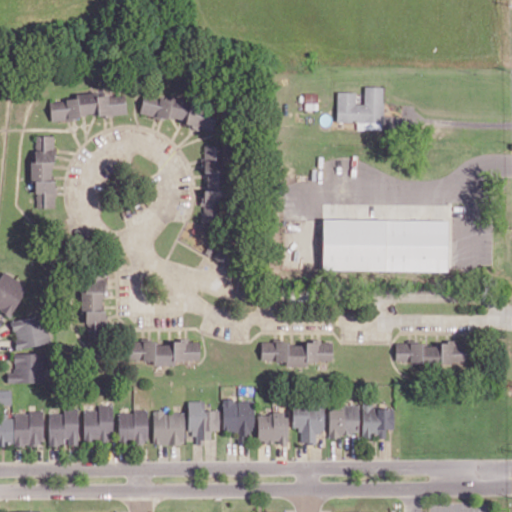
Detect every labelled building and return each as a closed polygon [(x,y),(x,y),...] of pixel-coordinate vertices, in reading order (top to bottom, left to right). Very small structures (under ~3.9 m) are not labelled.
[(337,91),(337,121),(383,121),(383,86),(364,86),(364,104),(355,104),(356,91),(337,91)] [(49,101),(51,119),(127,114),(125,94),(98,95),(98,91),(75,93),(76,99),(49,101)] [(139,114),(214,127),(218,106),(143,94),(139,114)] [(54,207),(53,135),(43,135),(43,150),(34,151),(35,161),(30,161),(30,181),(36,180),(36,207),(54,207)] [(322,217),(322,268),(445,269),(446,219),(322,217)] [(206,233),(194,226),(185,242),(204,252),(210,240),(204,236),(206,233)] [(0,309),(12,315),(26,284),(0,271),(0,309)] [(81,311),(87,311),(87,338),(104,338),(105,274),(85,274),(85,290),(81,290),(81,311)] [(17,349),(49,343),(43,313),(10,320),(17,349)] [(128,360),(153,359),(153,365),(175,364),(175,360),(200,359),(199,340),(128,341),(128,360)] [(333,360),(332,340),(261,342),(261,360),(286,360),(286,366),(308,365),(308,361),(333,360)] [(395,342),(395,362),(467,362),(467,342),(395,342)] [(7,383),(45,382),(44,353),(14,353),(15,371),(7,371),(7,383)] [(0,404),(11,404),(11,389),(0,389),(0,404)] [(223,433),(254,432),(254,399),(222,400),(223,433)] [(362,437),(386,437),(386,428),(394,428),(394,407),(372,408),(372,402),(362,403),(362,437)] [(113,405),(98,404),(98,410),(84,410),(83,441),(112,442),(113,405)] [(359,435),(358,404),(328,405),(329,435),(359,435)] [(323,406),(292,407),(293,429),(300,429),(301,442),(316,442),(316,432),(325,432),(323,406)] [(49,413),(48,445),(66,445),(66,444),(78,444),(78,408),(64,408),(64,413),(49,413)] [(118,442),(147,442),(148,411),(119,411),(118,442)] [(153,444),(184,444),(184,412),(153,411),(153,444)] [(13,412),(14,444),(43,444),(43,412),(13,412)] [(258,443),(287,442),(287,412),(257,413),(258,443)] [(0,444),(12,445),(11,413),(0,413),(0,444)]
